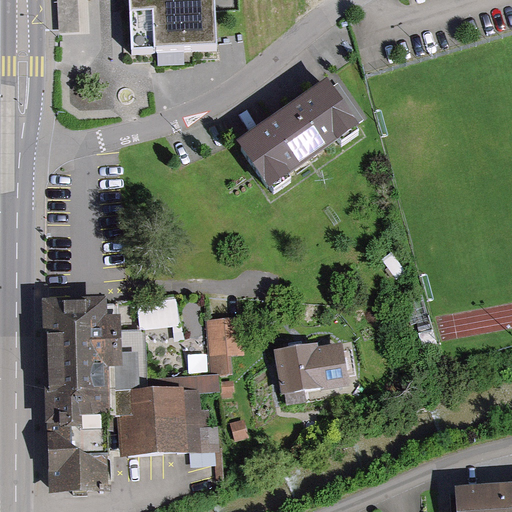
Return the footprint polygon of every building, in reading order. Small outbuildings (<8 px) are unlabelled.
[(213,0),(131,0),(134,57),(216,54),(213,0)] [(337,90),(246,153),(275,195),(367,132),(337,90)] [(185,311),(54,316),(61,499),(113,497),(111,457),(213,453),(211,398),(232,398),(230,364),(252,363),(250,324),(205,325),(208,383),(157,385),(156,345),(187,343),(185,311)] [(352,348),(285,357),(291,399),(358,390),(352,348)] [(511,511),(511,494),(462,498),(462,511),(511,511)]
